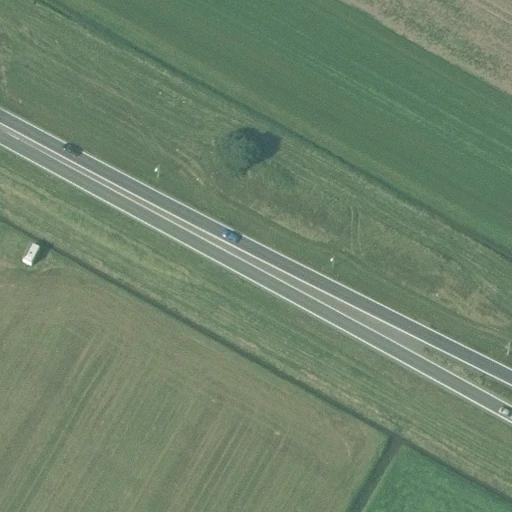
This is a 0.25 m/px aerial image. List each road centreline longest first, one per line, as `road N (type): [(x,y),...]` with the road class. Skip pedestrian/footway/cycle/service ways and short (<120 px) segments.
road 1 (trunk): [(94,177),(511,414)]
road 2 (trunk): [(511,377),(94,177)]
